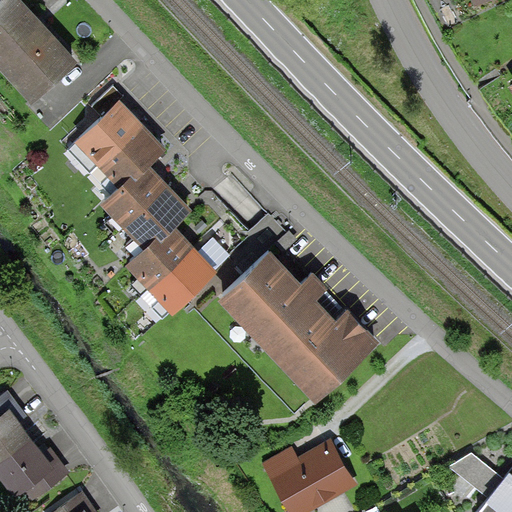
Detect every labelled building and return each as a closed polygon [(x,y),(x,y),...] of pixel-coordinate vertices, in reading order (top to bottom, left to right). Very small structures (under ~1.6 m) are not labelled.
[(77,52),(28,0),(0,0),(0,62),(30,95),(77,52)] [(120,92),(67,144),(92,169),(145,118),(120,92)] [(92,169),(108,186),(131,164),(135,168),(148,155),(165,139),(145,118),(92,169)] [(117,228),(125,220),(169,177),(148,155),(135,168),(131,164),(108,186),(101,193),(115,208),(106,217),(117,228)] [(125,220),(144,239),(157,226),(160,229),(174,216),(191,199),(169,177),(125,220)] [(132,279),(141,289),(195,238),(174,216),(160,229),(157,226),(144,239),(127,256),(140,271),(132,279)] [(195,238),(141,289),(165,315),(219,263),(195,238)] [(302,271),(272,239),(219,287),(315,392),(379,334),(348,300),(339,308),(319,287),(328,279),(312,262),(302,271)] [(0,462),(32,437),(19,421),(27,415),(7,389),(0,394),(0,462)] [(307,435),(263,459),(292,511),(311,511),(330,502),(327,497),(358,480),(332,432),(312,443),(307,435)] [(32,437),(0,462),(0,476),(15,496),(21,491),(31,503),(71,472),(50,446),(43,452),(32,437)] [(511,511),(511,465),(503,474),(472,449),(450,461),(488,492),(471,511),(511,511)] [(98,511),(82,490),(51,511),(98,511)]
